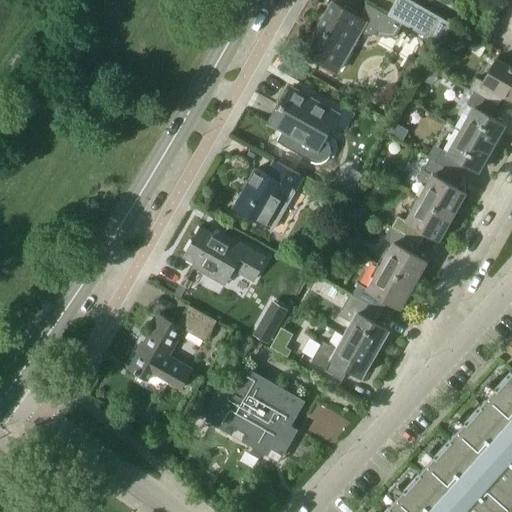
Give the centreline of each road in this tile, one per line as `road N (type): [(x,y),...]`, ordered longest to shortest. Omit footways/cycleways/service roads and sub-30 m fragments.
road 1 (tertiary): [(5,392),(150,178),(251,0)]
road 2 (residential): [(304,511),(452,348)]
road 3 (unclassified): [(174,511),(5,392)]
road 4 (residential): [(452,348),(441,330),(447,300),(511,189)]
